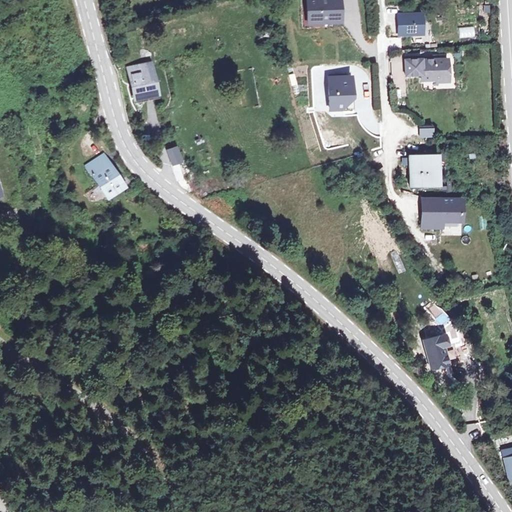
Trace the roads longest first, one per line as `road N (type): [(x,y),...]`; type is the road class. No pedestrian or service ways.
road 1 (secondary): [(501,511),(423,406),(375,357),(132,158),(83,0)]
road 2 (residential): [(425,244),(393,193),(382,0)]
road 3 (unclassified): [(0,341),(129,434),(147,452),(174,511)]
